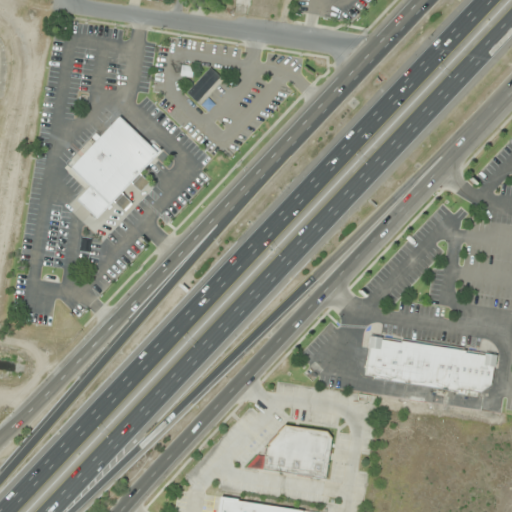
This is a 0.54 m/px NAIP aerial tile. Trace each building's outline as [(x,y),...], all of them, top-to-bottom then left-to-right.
[(183,94),(207,68),(217,77),(222,72),(226,76),(197,106),(183,94)] [(68,169),(94,142),(89,138),(94,133),(97,137),(116,117),(147,146),(150,143),(159,151),(138,174),(147,182),(138,192),(128,183),(118,193),(128,203),(121,211),(110,201),(94,218),(75,200),(87,188),(68,169)] [(368,334),(379,336),(379,338),(398,341),(398,338),(463,349),(463,350),(482,353),(482,351),(494,353),(493,365),(491,365),(488,386),(477,393),(475,392),(474,397),(454,394),(455,391),(372,379),(372,377),(363,375),(367,346),(366,346),(368,334)] [(244,467),(323,479),(330,436),(324,429),(284,423),(283,422),(263,443),(262,456),(255,455),(244,467)] [(213,511),(216,493),(235,496),(234,498),(301,509),(300,510),(314,511),(213,511)]
